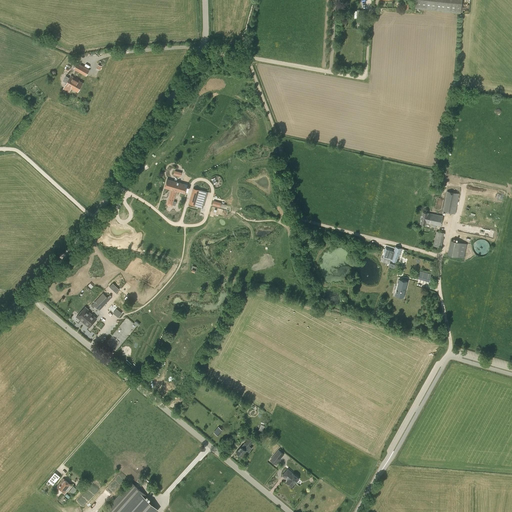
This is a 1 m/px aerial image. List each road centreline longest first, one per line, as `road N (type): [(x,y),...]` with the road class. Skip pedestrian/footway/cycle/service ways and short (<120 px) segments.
road 1 (tertiary): [(29,295),(93,219),(201,51),(206,0)]
road 2 (unclassified): [(289,511),(29,295)]
road 3 (unclassified): [(511,370),(457,354),(442,358),(382,469)]
road 4 (unclassified): [(382,469),(445,360),(511,374)]
